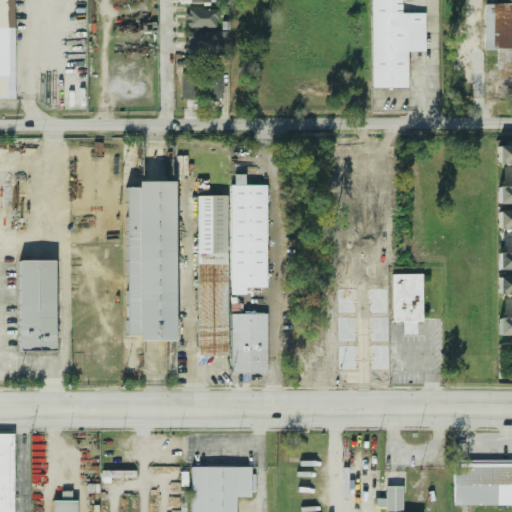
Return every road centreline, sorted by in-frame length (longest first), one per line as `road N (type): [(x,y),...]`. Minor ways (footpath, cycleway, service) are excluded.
road 1 (residential): [(511,123),(0,124)]
road 2 (secondary): [(511,408),(0,408)]
